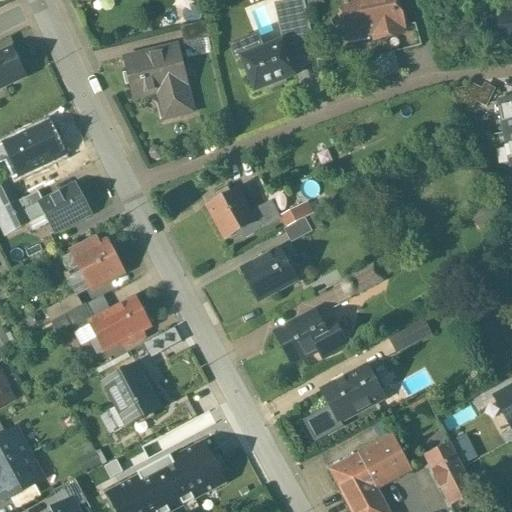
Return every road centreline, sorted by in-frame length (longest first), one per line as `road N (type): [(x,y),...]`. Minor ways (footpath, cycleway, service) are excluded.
road 1 (residential): [(511,68),(430,76),(132,182)]
road 2 (residential): [(132,182),(300,511)]
road 3 (residential): [(40,2),(132,182)]
